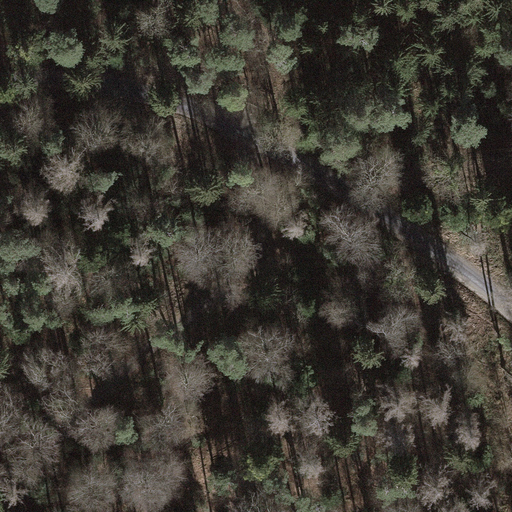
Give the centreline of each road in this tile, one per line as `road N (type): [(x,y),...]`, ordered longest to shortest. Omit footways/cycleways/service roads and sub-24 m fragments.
road 1 (track): [(0,486),(247,264),(255,226),(243,167),(222,123)]
road 2 (track): [(511,294),(222,123)]
road 3 (track): [(222,123),(106,83),(0,80)]
